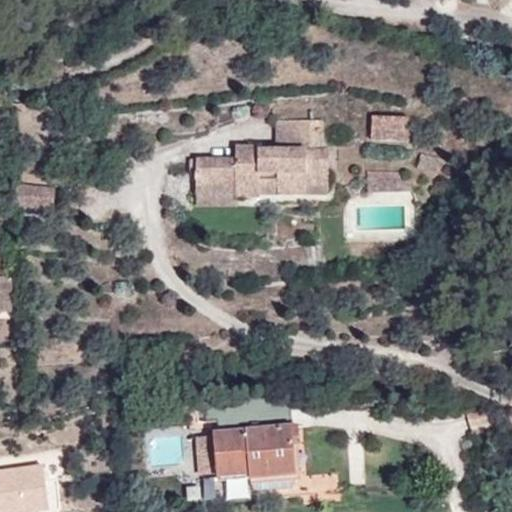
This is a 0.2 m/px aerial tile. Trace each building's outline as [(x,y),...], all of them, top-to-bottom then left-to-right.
[(197,159),(196,187),(236,188),(236,197),(260,197),(259,194),(260,186),(277,186),(277,195),(307,195),(307,187),(329,187),(329,151),(323,151),(323,122),(277,120),(277,150),(258,151),(258,148),(235,148),(235,160),(197,159)] [(437,172),(440,159),(421,155),(418,168),(437,172)] [(52,177),(52,165),(19,160),(18,172),(52,177)] [(368,191),(398,190),(397,178),(404,178),(404,172),(367,171),(368,191)] [(397,178),(398,190),(409,190),(409,182),(404,178),(397,178)] [(53,210),(56,187),(16,183),(14,206),(53,210)] [(260,186),(259,194),(277,195),(277,186),(260,186)] [(236,188),(196,187),(196,196),(236,197),(236,188)] [(329,195),(329,187),(307,187),(307,195),(329,195)] [(15,277),(0,276),(0,314),(15,315),(15,277)] [(288,448),(295,447),(301,446),(299,425),(285,426),(288,448)] [(296,470),(295,447),(288,448),(285,426),(213,432),(217,478),(296,470)] [(47,459),(0,462),(0,508),(51,504),(47,459)]
